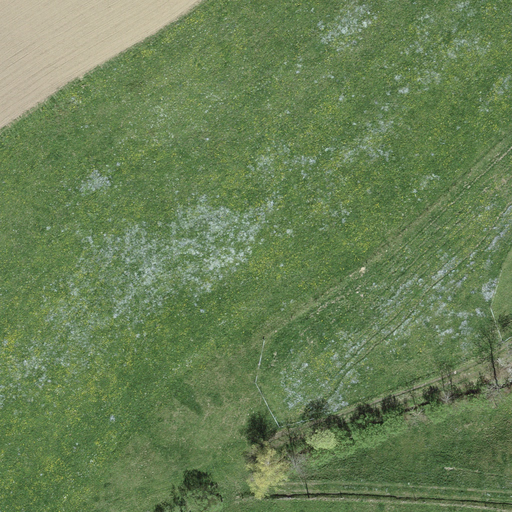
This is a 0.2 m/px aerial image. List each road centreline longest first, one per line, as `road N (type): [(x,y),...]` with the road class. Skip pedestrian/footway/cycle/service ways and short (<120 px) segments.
road 1 (track): [(141,511),(277,441),(511,348)]
road 2 (track): [(252,458),(250,472),(270,486),(511,496)]
